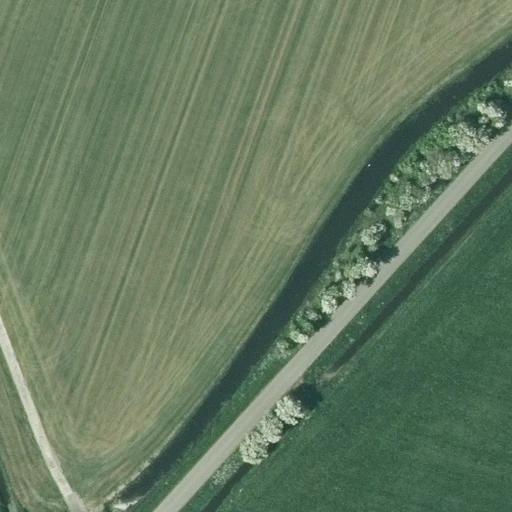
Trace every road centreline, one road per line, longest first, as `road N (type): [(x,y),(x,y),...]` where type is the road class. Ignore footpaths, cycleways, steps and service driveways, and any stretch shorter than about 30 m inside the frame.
road 1 (tertiary): [(166,511),(511,124)]
road 2 (track): [(0,325),(77,511)]
